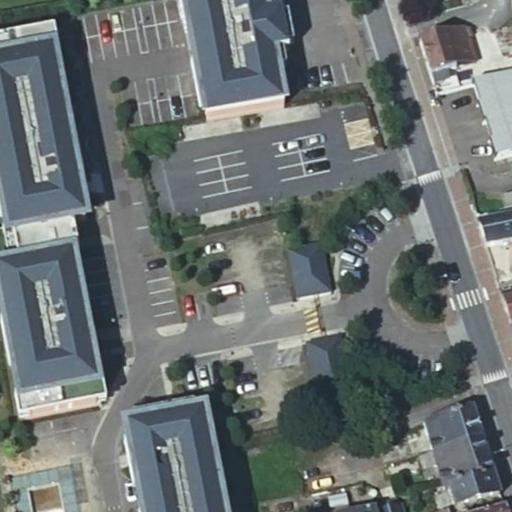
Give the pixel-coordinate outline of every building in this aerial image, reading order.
[(268,14),(265,0),(190,0),(197,30),(193,31),(200,68),(204,67),(211,101),(207,102),(210,119),(286,106),(276,53),(291,50),(283,11),(268,14)] [(421,42),(432,78),(476,65),(468,39),(473,37),(472,31),(466,32),(465,29),(421,42)] [(511,57),(511,30),(500,34),(507,59),(511,57)] [(51,32),(0,41),(0,173),(11,229),(0,230),(0,273),(28,418),(104,403),(93,347),(89,347),(82,314),(86,313),(75,254),(82,252),(76,221),(88,218),(84,199),(80,199),(73,165),(77,164),(69,125),(63,126),(55,90),(62,88),(51,32)] [(511,74),(505,76),(496,79),(495,75),(484,78),(485,82),(475,84),(496,158),(511,154),(511,74)] [(511,194),(501,198),(503,210),(511,207),(511,194)] [(511,217),(478,225),(485,249),(511,242),(511,217)] [(325,246),(290,253),(299,292),(333,285),(325,246)] [(333,285),(299,292),(301,302),(335,295),(333,285)] [(511,293),(500,296),(504,306),(510,323),(511,322),(511,293)] [(344,340),(310,347),(312,356),(346,349),(344,340)] [(346,349),(312,356),(319,396),(329,394),(354,389),(346,349)] [(476,422),(472,408),(451,415),(422,425),(431,456),(482,440),(476,422)] [(141,483),(146,511),(225,511),(206,412),(130,427),(134,447),(138,446),(145,482),(141,483)] [(335,429),(307,437),(309,448),(320,444),(321,450),(334,448),(332,441),(338,441),(335,429)] [(446,488),(493,473),(482,440),(431,456),(438,482),(441,489),(446,488)] [(456,511),(463,510),(502,500),(498,488),(493,473),(446,488),(453,511),(456,511)] [(301,480),(305,498),(330,494),(327,475),(301,480)] [(404,511),(402,503),(384,506),(385,511),(376,511),(376,510),(364,511),(404,511)]
